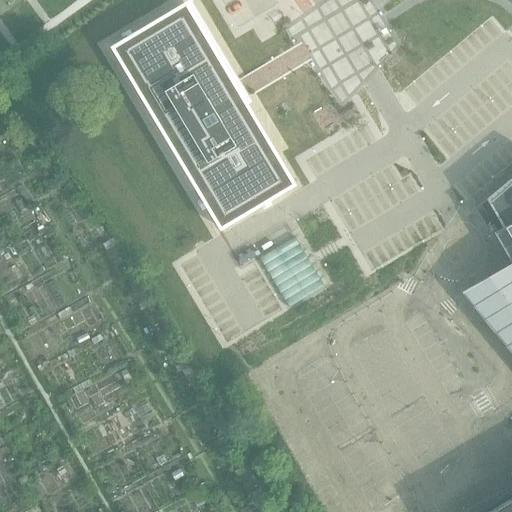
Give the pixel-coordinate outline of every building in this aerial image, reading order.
[(128,39),(112,48),(204,203),(207,208),(220,229),(293,185),(243,102),(242,100),(238,93),(233,85),(232,84),(185,5),(132,36),(128,39)] [(490,197),(487,201),(503,229),(505,228),(511,239),(511,286),(511,287),(509,287),(507,288),(506,289),(504,291),(503,293),(503,295),(502,297),(486,307),(481,300),(477,302),(511,345),(511,497),(487,511),(511,511),(511,179),(491,196),(490,197)] [(21,200),(16,203),(21,212),(26,209),(21,200)] [(44,225),(37,229),(40,234),(47,231),(44,225)] [(324,287),(294,238),(258,259),(288,308),(324,287)] [(146,302),(138,306),(141,311),(155,303),(153,300),(147,304),(146,302)] [(155,306),(148,309),(152,316),(159,313),(155,306)] [(86,334),(76,339),(79,344),(89,339),(86,334)] [(99,335),(91,340),(93,345),(102,340),(99,335)] [(187,359),(178,364),(181,371),(191,365),(187,359)] [(126,370),(121,373),(125,381),(131,379),(126,370)] [(226,434),(217,439),(220,445),(229,440),(226,434)] [(163,455),(155,459),(159,466),(166,462),(163,455)] [(179,469),(171,474),(174,481),(183,476),(179,469)] [(26,476),(18,480),(21,485),(28,480),(26,476)] [(204,498),(194,503),(197,508),(207,503),(204,498)]
